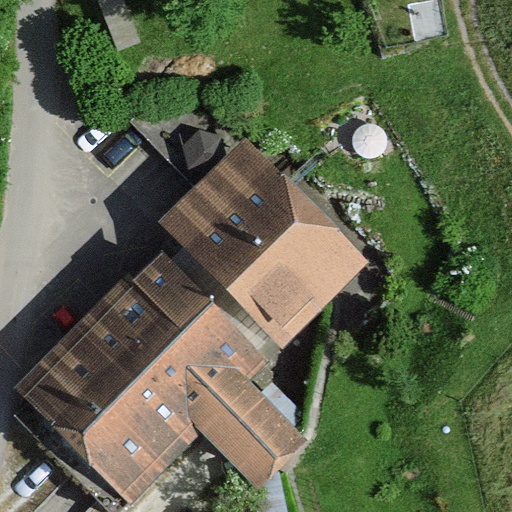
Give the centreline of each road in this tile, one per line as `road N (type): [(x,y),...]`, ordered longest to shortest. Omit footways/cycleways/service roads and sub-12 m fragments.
road 1 (unclassified): [(32,0),(31,97),(0,314)]
road 2 (track): [(511,121),(456,0)]
